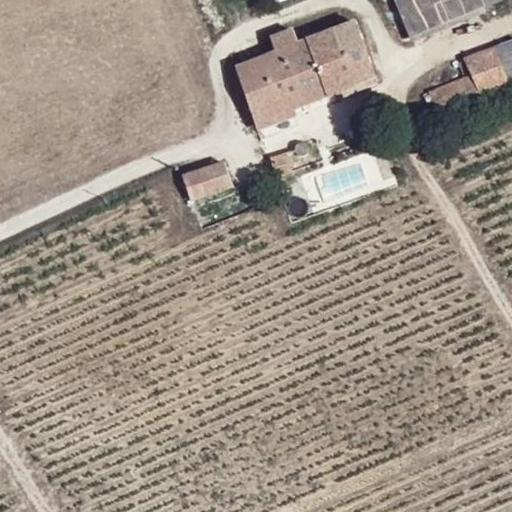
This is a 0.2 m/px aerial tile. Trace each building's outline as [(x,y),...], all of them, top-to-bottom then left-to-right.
[(485,9),(481,0),(397,0),(396,1),(411,37),(485,9)] [(357,22),(309,40),(330,96),(377,78),(357,22)] [(330,96),(309,40),(299,44),(294,30),(272,37),(278,52),(237,66),(258,122),(330,96)] [(511,81),(511,42),(465,58),(479,93),(511,81)] [(286,153),(271,158),(280,190),(296,187),(286,153)] [(225,161),(184,176),(192,201),(233,186),(225,161)]
